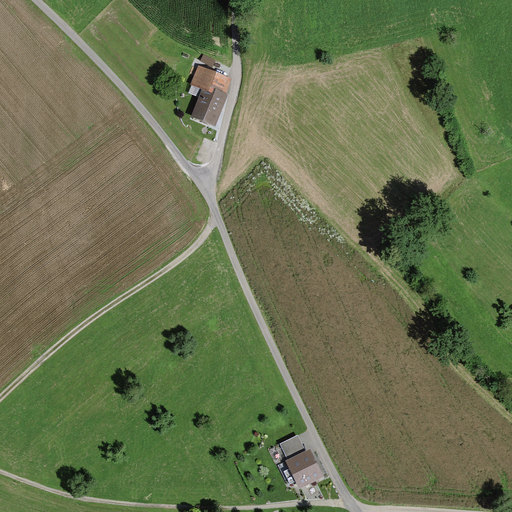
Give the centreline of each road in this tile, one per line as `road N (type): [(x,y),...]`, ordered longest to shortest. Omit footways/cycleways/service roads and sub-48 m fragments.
road 1 (track): [(0,472),(121,504),(411,511)]
road 2 (unclassified): [(217,217),(357,511)]
road 3 (track): [(0,401),(190,250),(217,217)]
road 4 (unclassified): [(36,0),(123,88),(205,190)]
road 5 (unclassified): [(205,190),(236,87),(239,0)]
